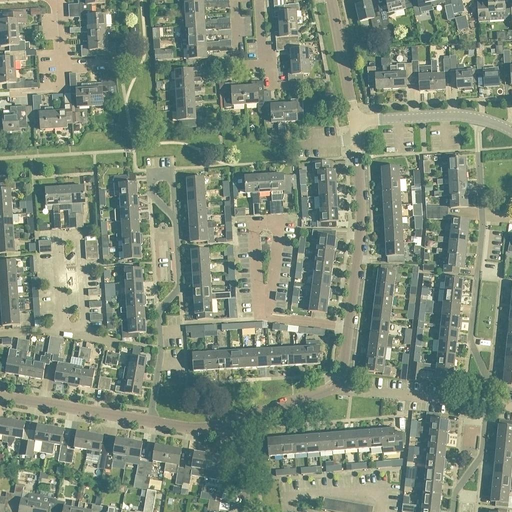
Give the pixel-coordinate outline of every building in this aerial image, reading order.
[(104,0),(85,0),(86,0),(78,1),(79,11),(96,10),(95,7),(92,7),(92,5),(104,4),(104,0)] [(380,12),(383,29),(390,28),(387,13),(405,9),(403,0),(386,0),(389,10),(380,12)] [(432,5),(431,0),(411,0),(416,17),(416,20),(422,19),(421,15),(422,15),(420,8),(432,5)] [(431,0),(432,5),(445,3),(448,20),(455,19),(453,10),(450,0),(431,0)] [(450,0),(453,10),(464,7),(462,0),(450,0)] [(484,0),(485,3),(478,3),(479,22),(491,22),(505,20),(504,0),(484,0)] [(186,5),(185,5),(186,16),(191,15),(205,15),(205,8),(218,7),(218,9),(230,8),(230,2),(186,5)] [(374,14),(372,5),(371,2),(356,5),(360,21),(371,19),(374,31),(377,31),(378,36),(384,35),(382,29),(383,29),(380,12),(374,14)] [(280,25),(298,24),(297,12),(300,12),(299,5),(289,5),(289,6),(275,7),(275,18),(279,18),(280,25)] [(96,10),(79,11),(80,22),(87,21),(87,28),(106,27),(111,27),(110,16),(109,15),(105,15),(92,16),(92,14),(96,14),(96,10)] [(0,21),(0,33),(18,33),(22,33),(22,23),(26,23),(26,14),(0,16),(1,22),(0,21)] [(191,15),(186,16),(187,27),(230,24),(230,18),(218,19),(218,20),(205,21),(205,15),(191,15)] [(231,30),(230,24),(187,27),(187,38),(206,36),(206,30),(219,29),(219,30),(231,30)] [(281,38),(276,38),(277,45),(292,44),(298,43),(298,37),(299,37),(298,24),(280,25),(281,38)] [(106,27),(87,28),(80,28),(80,33),(88,33),(88,39),(107,38),(106,27)] [(19,42),(18,33),(0,33),(0,34),(1,47),(9,47),(10,53),(25,51),(30,51),(29,43),(25,43),(25,41),(19,42)] [(207,43),(206,36),(187,38),(188,49),(232,46),(231,40),(220,41),(220,42),(207,43)] [(89,46),(81,47),(82,57),(95,56),(114,55),(116,55),(115,44),(113,44),(107,44),(107,38),(88,39),(89,46)] [(292,51),(292,63),(310,61),(309,49),(299,49),(298,43),(292,44),(277,45),(277,52),(292,51)] [(232,52),(232,46),(188,49),(189,60),(208,59),(207,52),(220,51),(220,52),(232,52)] [(6,58),(0,58),(0,71),(15,71),(14,62),(26,61),(25,51),(10,53),(5,53),(6,58)] [(500,87),(499,72),(499,68),(484,69),(484,58),(477,58),(478,74),(484,74),(485,88),(500,87)] [(292,63),(293,70),(288,70),(288,82),(289,82),(304,81),(304,75),(311,75),(310,61),(292,63)] [(412,62),(412,63),(413,79),(413,85),(420,84),(420,91),(433,91),(432,68),(419,68),(418,61),(412,62)] [(432,68),(433,91),(446,90),(445,74),(438,75),(437,61),(431,61),(432,68)] [(397,66),(397,67),(391,67),(392,89),(406,88),(406,85),(413,85),(413,79),(412,63),(405,64),(397,64),(397,66)] [(194,80),(194,78),(193,72),(200,72),(200,67),(192,68),(192,70),(175,71),(175,81),(194,80)] [(392,89),(391,67),(383,67),(383,73),(376,73),(375,68),(368,68),(368,82),(376,82),(377,89),(392,89)] [(471,69),(471,71),(457,72),(458,89),(464,89),(465,91),(472,91),(472,88),(473,88),(473,83),(477,83),(476,69),(471,69)] [(15,79),(15,71),(0,71),(0,84),(7,84),(7,90),(26,89),(38,89),(38,88),(37,81),(25,82),(25,78),(15,79)] [(101,72),(101,84),(89,84),(91,107),(103,106),(102,93),(108,92),(109,92),(107,72),(101,72)] [(77,90),(76,74),(69,74),(71,94),(71,95),(77,95),(78,108),(91,107),(89,84),(81,85),(82,90),(77,90)] [(194,80),(175,81),(176,91),(195,90),(194,88),(194,82),(201,82),(201,77),(194,78),(194,80)] [(265,110),(264,91),(263,82),(257,82),(257,86),(245,87),(246,105),(258,104),(259,114),(265,114),(265,110)] [(232,84),(226,84),(219,84),(221,108),(224,108),(233,108),(233,105),(246,105),(245,87),(233,87),(232,84)] [(195,90),(176,91),(177,101),(195,100),(195,98),(195,92),(202,92),(202,88),(194,88),(195,90)] [(285,122),(284,105),(272,105),(271,91),(264,91),(265,110),(265,114),(266,123),(278,123),(279,136),(286,135),(285,122)] [(71,95),(71,94),(64,95),(65,112),(53,113),(54,130),(67,129),(66,121),(73,120),(71,95)] [(45,109),(45,113),(41,113),(40,104),(42,104),(42,96),(33,97),(35,123),(41,123),(42,130),(54,130),(53,113),(53,108),(45,109)] [(202,98),(195,98),(195,100),(177,101),(177,111),(196,109),(196,108),(195,102),(202,102),(202,98)] [(294,104),(284,105),(285,122),(298,122),(304,121),(304,115),(303,99),(294,100),(294,104)] [(27,123),(26,107),(11,108),(11,117),(4,118),(5,133),(20,132),(19,123),(27,123)] [(196,109),(177,111),(178,121),(196,120),(196,112),(203,111),(203,108),(196,108),(196,109)] [(448,172),(467,171),(466,159),(448,160),(448,167),(441,167),(442,173),(448,172)] [(313,163),(314,177),(318,177),(319,185),(337,184),(336,171),(332,171),(332,162),(313,163)] [(400,167),(382,168),(382,181),(401,180),(400,167)] [(448,172),(449,179),(437,180),(437,185),(449,184),(467,183),(467,171),(448,172)] [(124,197),(138,196),(137,183),(136,183),(136,173),(128,173),(128,177),(114,178),(115,184),(115,197),(124,197)] [(290,176),(284,176),(283,174),(270,175),(271,193),(272,202),(276,202),(277,214),(284,214),(283,201),(285,195),(284,191),(291,191),(290,176)] [(271,193),(270,175),(258,176),(259,193),(269,193),(271,193)] [(245,178),(237,178),(238,190),(246,190),(246,194),(253,194),(253,203),(259,203),(259,193),(258,176),(245,176),(245,178)] [(188,192),(205,190),(205,177),(187,178),(188,192)] [(401,180),(382,181),(382,182),(381,183),(381,187),(383,189),(383,194),(401,193),(401,180)] [(16,189),(16,182),(1,183),(1,190),(0,190),(0,203),(12,202),(11,190),(16,189)] [(449,184),(449,191),(434,192),(435,198),(449,197),(468,196),(467,183),(449,184)] [(338,197),(337,184),(319,185),(319,198),(338,197)] [(84,186),(72,187),(73,205),(85,204),(84,186)] [(73,205),(72,187),(59,188),(60,205),(73,205)] [(60,205),(59,188),(46,188),(47,206),(54,206),(55,229),(61,229),(60,205)] [(206,203),(205,190),(188,192),(188,204),(206,203)] [(401,193),(383,194),(381,196),(381,200),(384,201),(384,206),(402,205),(401,193)] [(139,208),(138,196),(124,197),(115,197),(116,202),(120,202),(121,209),(115,209),(115,210),(123,210),(139,208)] [(468,208),(468,196),(449,197),(450,209),(468,208)] [(338,197),(319,198),(320,210),(338,209),(338,208),(339,207),(339,203),(338,203),(338,197)] [(0,215),(13,215),(12,202),(0,203),(0,215)] [(206,203),(188,204),(189,217),(207,216),(212,215),(212,210),(207,210),(206,203)] [(403,218),(402,205),(384,206),(384,219),(403,218)] [(139,221),(139,208),(123,210),(115,210),(116,222),(121,222),(126,222),(139,221)] [(98,209),(98,217),(113,217),(113,209),(98,209)] [(320,210),(320,214),(318,217),(317,217),(317,219),(319,222),(321,223),(321,228),(337,229),(337,222),(339,222),(338,209),(320,210)] [(0,228),(13,227),(13,215),(0,215),(0,228)] [(207,223),(207,216),(189,217),(190,229),(217,228),(216,222),(207,223)] [(403,218),(384,219),(384,220),(383,221),(383,225),(385,226),(385,231),(403,231),(403,230),(408,230),(408,224),(403,225),(403,218)] [(452,219),(451,226),(446,225),(445,231),(451,232),(451,231),(468,233),(470,221),(452,219)] [(126,222),(121,222),(122,235),(140,233),(139,221),(126,222)] [(13,227),(0,228),(0,240),(14,240),(19,240),(19,234),(14,234),(13,227)] [(217,228),(190,229),(191,242),(208,241),(208,244),(215,244),(214,228),(217,228)] [(336,231),(313,230),(311,241),(318,242),(317,249),(335,251),(335,250),(337,249),(337,246),(336,245),(337,238),(335,238),(336,231)] [(404,243),(403,231),(385,231),(386,244),(404,243)] [(450,239),(446,238),(438,237),(438,242),(445,243),(450,244),(450,243),(451,244),(467,245),(468,233),(451,231),(451,232),(450,239)] [(227,233),(227,239),(218,239),(218,243),(233,242),(233,240),(232,232),(227,233)] [(140,233),(122,235),(117,235),(117,242),(123,241),(123,247),(141,246),(142,244),(142,240),(140,239),(140,233)] [(14,240),(0,240),(0,253),(6,254),(15,253),(14,240)] [(404,243),(386,244),(386,257),(387,257),(388,257),(389,263),(405,264),(405,256),(404,243)] [(444,250),(437,249),(436,254),(449,256),(466,257),(467,245),(451,244),(450,243),(450,244),(449,251),(444,250)] [(141,246),(123,247),(124,260),(142,259),(141,246)] [(234,255),(233,248),(233,246),(227,246),(227,249),(224,249),(224,256),(227,256),(228,261),(234,261),(234,255)] [(192,263),(210,262),(209,249),(191,250),(192,263)] [(335,251),(317,249),(315,261),(319,261),(334,263),(334,262),(335,262),(336,258),(334,257),(335,251)] [(449,256),(447,267),(445,266),(444,273),(459,274),(459,268),(465,269),(466,257),(449,256)] [(9,259),(0,259),(0,275),(17,274),(24,274),(23,268),(16,269),(16,261),(15,261),(9,262),(9,259)] [(319,261),(315,261),(314,273),(332,276),(334,263),(319,261)] [(210,275),(210,262),(192,263),(193,276),(210,275)] [(126,283),(143,282),(142,269),(125,270),(126,283)] [(378,271),(377,284),(395,286),(396,273),(379,271),(378,271)] [(332,276),(314,273),(312,286),(330,288),(332,276)] [(18,287),(17,274),(0,275),(0,286),(0,288),(18,287)] [(211,287),(210,275),(193,276),(194,289),(211,287)] [(444,291),(462,292),(464,290),(464,287),(463,285),(464,279),(440,277),(440,282),(445,283),(444,291)] [(144,295),(143,282),(126,283),(126,296),(144,295)] [(395,286),(377,284),(375,296),(393,298),(395,286)] [(330,288),(312,286),(311,299),(329,301),(329,300),(330,299),(331,296),(330,295),(330,288)] [(18,287),(0,288),(1,301),(19,299),(18,287)] [(212,295),(211,287),(194,289),(194,301),(212,300),(212,295)] [(444,291),(443,303),(461,305),(462,292),(444,291)] [(285,295),(277,293),(276,301),(284,302),(285,295)] [(126,296),(121,296),(121,301),(127,301),(127,305),(127,308),(145,307),(145,306),(146,305),(146,301),(144,300),(144,295),(126,296)] [(375,296),(373,309),(392,311),(393,298),(375,296)] [(19,299),(1,301),(2,313),(19,312),(19,299)] [(230,299),(230,300),(228,300),(228,307),(232,307),(237,306),(237,299),(230,299)] [(329,301),(311,299),(309,311),(327,313),(329,301)] [(213,313),(212,300),(194,301),(195,314),(197,314),(198,320),(213,319),(213,313)] [(461,305),(443,303),(442,316),(460,318),(461,305)] [(127,308),(120,309),(121,314),(127,313),(128,321),(145,320),(145,307),(127,308)] [(227,318),(235,317),(235,308),(226,308),(227,318)] [(392,311),(373,309),(372,321),(390,323),(392,311)] [(20,325),(19,312),(2,313),(3,326),(20,325)] [(460,318),(442,316),(441,328),(458,330),(458,329),(460,328),(461,323),(459,322),(460,318)] [(145,320),(128,321),(122,321),(123,339),(132,338),(132,334),(146,333),(145,320)] [(390,323),(372,321),(370,333),(388,336),(390,323)] [(204,326),(204,337),(217,336),(217,325),(204,326)] [(313,328),(313,329),(314,329),(313,335),(324,337),(325,330),(313,328)] [(441,328),(439,341),(457,343),(458,330),(441,328)] [(368,335),(368,339),(369,341),(369,346),(387,348),(392,349),(393,337),(388,336),(370,333),(370,334),(368,335)] [(33,362),(30,377),(43,379),(45,365),(49,365),(51,355),(53,355),(56,338),(50,337),(47,354),(45,353),(44,357),(41,356),(41,360),(40,363),(33,362)] [(56,338),(53,355),(59,356),(61,345),(63,345),(64,340),(56,338)] [(9,354),(8,362),(2,361),(0,371),(6,372),(6,373),(18,375),(20,360),(21,357),(21,356),(24,340),(18,339),(16,350),(9,349),(9,354)] [(20,360),(18,375),(30,377),(33,362),(26,361),(27,357),(27,353),(28,353),(30,341),(24,340),(21,356),(21,357),(20,360)] [(320,346),(319,346),(319,341),(306,341),(306,347),(308,365),(321,364),(320,346)] [(439,341),(438,353),(439,354),(456,355),(457,343),(439,341)] [(213,346),(213,352),(206,353),(207,370),(220,369),(218,346),(213,346)] [(231,351),(219,352),(218,346),(220,369),(232,369),(231,351)] [(369,346),(367,359),(385,361),(387,348),(369,346)] [(306,347),(294,348),(295,365),(308,365),(306,347)] [(84,361),(86,349),(80,348),(78,360),(84,361)] [(294,348),(282,349),(283,366),(295,365),(294,348)] [(270,367),(269,349),(256,350),(257,367),(270,367)] [(283,366),(282,349),(269,349),(270,367),(283,366)] [(256,350),(244,351),(245,368),(257,367),(256,350)] [(245,368),(244,351),(231,351),(232,369),(245,368)] [(113,353),(111,365),(117,366),(119,354),(113,353)] [(207,370),(206,353),(193,353),(194,371),(207,370)] [(437,366),(454,368),(456,355),(439,354),(438,353),(437,366)] [(129,369),(144,371),(147,359),(127,356),(126,361),(130,362),(129,369)] [(58,358),(58,362),(54,381),(67,383),(70,368),(70,365),(63,363),(64,359),(58,358)] [(365,360),(365,364),(366,365),(365,372),(382,374),(382,376),(389,377),(390,369),(384,369),(385,361),(367,359),(365,360)] [(419,364),(413,363),(411,381),(419,382),(421,370),(436,371),(435,379),(445,380),(445,382),(451,383),(451,380),(453,381),(453,379),(455,378),(455,374),(454,373),(454,368),(437,366),(419,364)] [(70,368),(67,383),(72,384),(73,386),(77,387),(78,385),(79,385),(82,371),(83,367),(77,366),(77,370),(70,368)] [(82,371),(79,385),(92,388),(95,369),(90,368),(89,372),(82,371)] [(125,368),(123,380),(142,383),(144,371),(129,369),(125,368)] [(511,373),(504,372),(503,386),(511,386),(511,373)] [(100,377),(98,389),(110,391),(112,379),(100,377)] [(123,380),(122,388),(117,387),(116,392),(121,393),(140,396),(142,383),(123,380)] [(449,421),(441,420),(442,415),(427,413),(426,423),(431,424),(430,431),(448,434),(448,433),(450,432),(450,428),(449,426),(449,421)] [(8,444),(12,421),(0,419),(0,435),(3,436),(2,443),(8,444)] [(500,426),(499,426),(497,439),(511,440),(511,421),(500,420),(500,426)] [(8,444),(7,447),(10,447),(14,441),(15,438),(22,439),(25,424),(12,421),(8,444)] [(48,444),(51,428),(38,426),(35,441),(42,443),(40,453),(46,454),(48,444)] [(385,430),(382,430),(383,447),(382,447),(383,454),(398,452),(403,452),(401,432),(395,433),(394,429),(391,427),(388,427),(385,430)] [(48,444),(46,454),(46,459),(51,460),(52,455),(53,455),(55,445),(61,446),(64,430),(51,428),(48,444)] [(373,431),(369,431),(370,448),(382,447),(383,447),(382,430),(381,430),(379,428),(375,428),(373,431)] [(369,431),(356,432),(357,449),(370,448),(369,431)] [(430,431),(429,444),(447,446),(449,444),(449,441),(447,439),(448,434),(430,431)] [(88,447),(90,435),(77,432),(74,448),(87,450),(86,455),(87,455),(88,447)] [(356,432),(343,433),(345,450),(357,449),(356,432)] [(345,450),(343,433),(331,434),(332,452),(345,450)] [(331,434),(318,435),(320,452),(332,452),(331,434)] [(103,437),(90,435),(88,447),(87,455),(99,457),(97,469),(104,470),(107,456),(108,447),(102,446),(103,437)] [(318,435),(306,436),(307,453),(320,452),(318,435)] [(306,436),(293,437),(294,451),(295,454),(307,453),(306,436)] [(293,437),(281,438),(282,456),(295,454),(294,451),(293,437)] [(129,441),(117,438),(113,457),(114,457),(113,461),(126,463),(127,457),(129,441)] [(282,456),(281,438),(267,439),(269,457),(282,456)] [(511,440),(497,439),(495,441),(494,445),(496,447),(496,451),(511,452),(511,440)] [(143,443),(129,441),(127,457),(140,459),(143,443)] [(26,457),(28,443),(21,442),(19,455),(26,457)] [(28,443),(26,457),(33,458),(34,452),(35,444),(28,443)] [(429,444),(428,457),(445,459),(447,446),(429,444)] [(166,464),(169,448),(156,445),(153,461),(166,464)] [(65,463),(68,449),(61,448),(58,462),(65,463)] [(166,464),(164,472),(177,474),(178,468),(179,466),(181,450),(169,448),(166,464)] [(74,450),(68,449),(65,463),(72,464),(74,450)] [(511,465),(511,452),(496,451),(496,452),(494,453),(493,458),(495,460),(495,463),(511,465)] [(182,486),(183,486),(182,489),(189,490),(190,484),(191,476),(204,478),(208,454),(195,452),(192,468),(192,470),(185,469),(182,486)] [(221,457),(208,454),(204,478),(224,482),(227,467),(220,465),(221,457)] [(107,456),(104,470),(105,470),(104,472),(111,473),(111,471),(112,468),(113,461),(114,457),(113,457),(107,456)] [(445,459),(428,457),(426,469),(430,469),(444,471),(446,470),(446,466),(445,464),(445,459)] [(143,476),(146,463),(139,461),(137,475),(143,476)] [(333,466),(334,466),(333,462),(325,462),(326,467),(326,473),(334,472),(333,466)] [(146,463),(143,476),(150,478),(153,464),(146,463)] [(511,465),(495,463),(494,476),(511,478),(511,469),(511,465)] [(178,468),(177,474),(175,485),(182,486),(185,469),(178,468)] [(430,469),(426,469),(425,482),(443,484),(444,471),(430,469)] [(143,476),(141,489),(148,490),(150,478),(143,476)] [(494,476),(493,477),(491,478),(491,482),(493,484),(492,489),(510,491),(511,490),(511,478),(494,476)] [(425,482),(424,494),(441,496),(443,484),(425,482)] [(14,495),(10,511),(32,511),(33,510),(36,496),(29,495),(28,501),(21,500),(24,487),(15,485),(14,495)] [(174,487),(172,494),(180,495),(181,488),(174,487)] [(510,491),(492,489),(491,502),(496,502),(495,506),(508,508),(509,504),(510,491)] [(153,511),(157,492),(147,490),(146,497),(143,511),(153,511)] [(0,511),(2,511),(3,511),(4,511),(10,511),(14,495),(6,493),(5,500),(0,498),(0,511)] [(209,501),(215,502),(216,495),(201,493),(200,499),(209,501)] [(424,494),(422,507),(427,507),(440,509),(441,496),(424,494)] [(43,497),(36,496),(33,510),(32,511),(54,511),(57,501),(57,500),(49,498),(43,497)] [(57,501),(54,511),(76,511),(79,502),(72,501),(71,508),(64,506),(65,502),(57,501)] [(215,502),(209,501),(208,511),(213,511),(218,511),(220,502),(215,502)] [(341,501),(338,511),(344,511),(346,502),(341,501)] [(79,502),(76,511),(99,511),(100,507),(92,505),(91,511),(84,510),(85,504),(79,502)]
